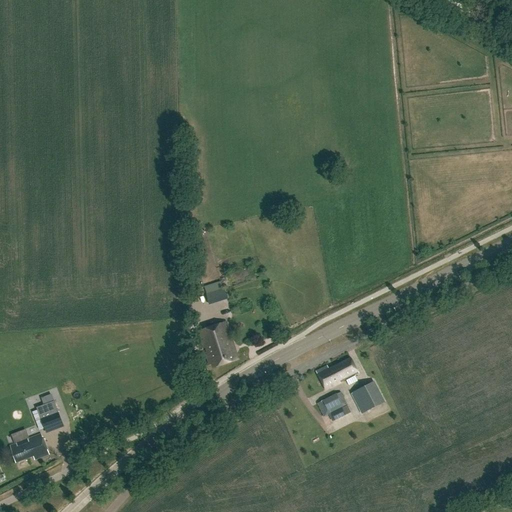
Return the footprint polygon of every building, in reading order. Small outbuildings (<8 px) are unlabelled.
[(227,300),(222,285),(204,291),(209,305),(227,300)] [(237,361),(225,325),(198,333),(208,367),(212,366),(214,370),(234,364),(234,362),(237,361)] [(358,374),(351,360),(330,370),(328,367),(317,373),(326,391),(340,384),(339,383),(358,374)] [(385,402),(374,382),(350,394),(361,414),(385,402)] [(346,405),(340,393),(317,404),(323,416),(346,405)] [(44,404),(41,397),(30,401),(35,417),(31,419),(37,433),(59,425),(50,402),(44,404)] [(356,439),(363,436),(361,431),(348,436),(345,429),(339,432),(344,447),(357,443),(356,439)] [(48,456),(41,436),(7,448),(13,465),(31,458),(32,462),(48,456)]
